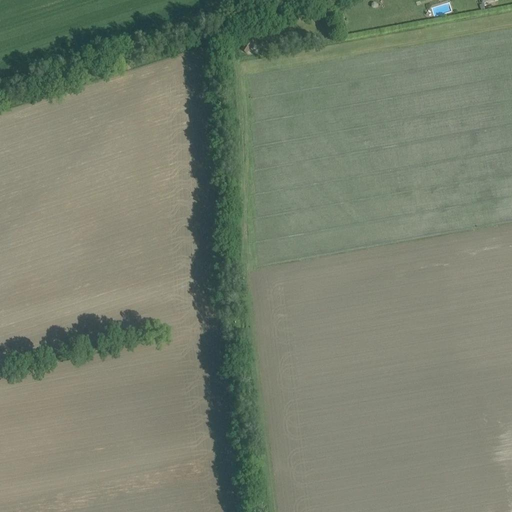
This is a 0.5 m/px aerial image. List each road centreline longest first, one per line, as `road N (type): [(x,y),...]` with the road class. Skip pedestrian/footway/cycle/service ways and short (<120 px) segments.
road 1 (track): [(233,21),(251,282),(511,232)]
road 2 (unclassified): [(0,98),(298,0)]
road 3 (track): [(502,511),(453,243)]
road 4 (track): [(251,282),(276,511)]
